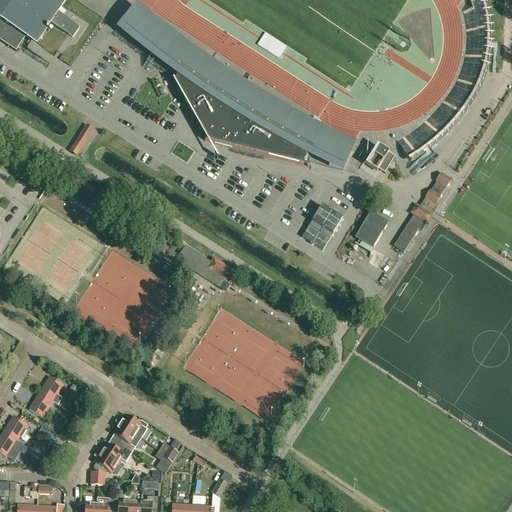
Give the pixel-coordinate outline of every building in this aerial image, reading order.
[(0,0),(0,41),(16,52),(25,38),(37,45),(51,24),(54,26),(72,39),(79,28),(57,14),(66,0),(0,0)] [(152,23),(135,10),(122,25),(192,79),(198,70),(208,77),(218,84),(228,91),(239,98),(249,104),(259,111),(270,117),(280,124),(291,130),(302,136),(297,143),(296,145),(322,158),(343,168),(352,150),(319,133),(302,124),(286,115),(272,107),(258,98),(240,87),(220,75),(201,61),(183,47),(164,33),(152,23)] [(304,162),(305,160),(307,156),(294,148),(296,145),(297,143),(302,136),(291,130),(280,124),(270,117),(259,111),(249,104),(239,98),(228,91),(218,84),(208,77),(198,70),(192,79),(190,81),(185,78),(186,78),(180,74),(178,78),(176,80),(174,81),(173,81),(172,81),(177,90),(192,115),(195,122),(206,141),(205,141),(205,142),(303,166),(304,165),(299,164),(300,162),(301,159),(304,161),(303,162),(304,162)] [(87,127),(71,153),(76,156),(92,130),(87,127)] [(369,164),(368,164),(384,175),(385,175),(385,174),(395,158),(394,158),(377,147),(377,148),(378,149),(369,164)] [(439,206),(436,205),(440,198),(446,189),(451,181),(441,174),(436,183),(437,183),(431,192),(430,191),(425,198),(426,199),(420,208),(416,206),(411,214),(414,216),(394,247),(404,254),(419,230),(422,232),(426,226),(423,224),(424,222),(427,224),(439,206)] [(70,186),(72,187),(73,188),(87,197),(91,199),(97,190),(76,177),(70,186)] [(321,208),(301,239),(322,252),(342,221),(321,208)] [(363,245),(373,250),(388,224),(381,219),(370,213),(355,240),(359,242),(363,245)] [(211,264),(192,252),(186,248),(180,256),(183,258),(180,263),(213,284),(214,283),(220,286),(223,280),(230,285),(231,283),(236,275),(214,260),(211,264)] [(40,395),(53,403),(58,406),(62,399),(57,396),(63,386),(50,378),(40,395)] [(92,400),(82,393),(76,403),(86,410),(92,400)] [(42,419),(53,403),(40,395),(29,411),(42,419)] [(3,434),(16,442),(27,426),(14,417),(3,434)] [(141,422),(139,425),(125,417),(119,426),(141,440),(147,430),(146,430),(148,426),(141,422)] [(132,454),(141,440),(119,426),(113,435),(124,442),(121,447),(132,454)] [(50,432),(45,429),(41,435),(46,439),(50,432)] [(59,437),(69,443),(70,443),(73,439),(73,438),(74,436),(66,431),(64,430),(59,436),(59,437)] [(28,450),(16,442),(3,434),(0,439),(0,454),(6,459),(6,458),(14,463),(20,453),(24,456),(28,450)] [(132,454),(121,447),(118,452),(107,445),(101,455),(118,465),(121,460),(126,463),(132,454)] [(157,455),(163,459),(170,449),(164,445),(157,455)] [(176,452),(170,449),(163,459),(172,465),(179,454),(176,452)] [(112,474),(118,465),(101,455),(95,464),(112,474)] [(172,465),(163,459),(161,462),(156,470),(165,475),(172,465)] [(232,478),(225,473),(212,495),(219,499),(232,478)] [(131,485),(139,485),(140,479),(135,477),(132,482),(131,485)] [(0,491),(9,491),(9,484),(1,483),(0,491)] [(38,486),(38,488),(38,493),(38,494),(52,495),(52,487),(38,486)] [(129,511),(130,497),(124,496),(114,496),(114,500),(113,508),(119,509),(118,511),(129,511)] [(140,511),(141,503),(135,503),(135,496),(131,496),(130,497),(129,511),(140,511)] [(141,503),(140,511),(151,511),(152,511),(157,511),(158,498),(147,498),(147,504),(141,503)] [(114,500),(97,499),(97,505),(96,511),(113,511),(113,508),(114,500)]
